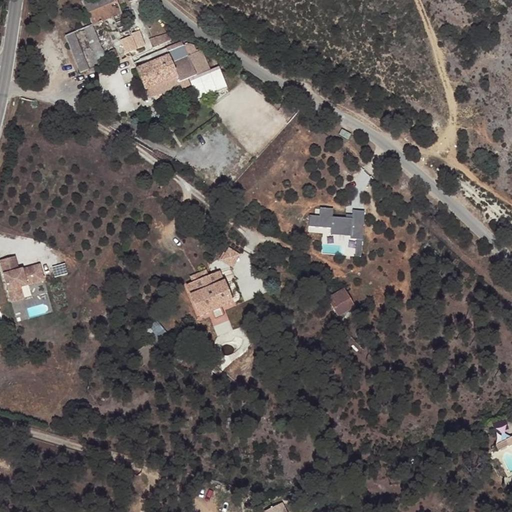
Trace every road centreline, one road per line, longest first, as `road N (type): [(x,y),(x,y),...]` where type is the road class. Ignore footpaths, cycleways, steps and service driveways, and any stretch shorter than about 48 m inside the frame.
road 1 (unclassified): [(161,0),(253,73),(383,142),(511,268)]
road 2 (track): [(418,176),(455,115),(423,0)]
